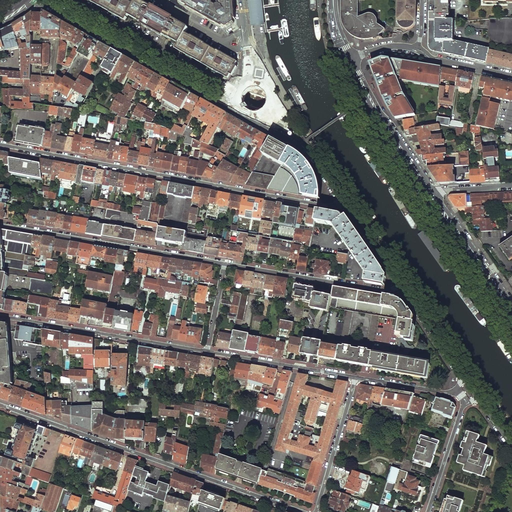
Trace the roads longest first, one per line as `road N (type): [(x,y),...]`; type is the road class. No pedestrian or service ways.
road 1 (residential): [(343,199),(321,205),(0,144)]
road 2 (residential): [(0,404),(303,511)]
road 3 (residential): [(0,225),(224,263)]
road 4 (residential): [(207,352),(0,316)]
road 5 (residential): [(45,0),(211,94)]
road 6 (residential): [(224,263),(384,290),(401,283)]
road 7 (residential): [(343,199),(295,142),(211,94)]
road 8 (residential): [(355,377),(207,352)]
road 9 (primary): [(426,194),(511,313)]
road 10 (primary): [(433,192),(356,73)]
road 11 (residential): [(355,377),(315,511)]
road 12 (primary): [(356,73),(426,194)]
road 13 (primary): [(511,303),(433,192)]
